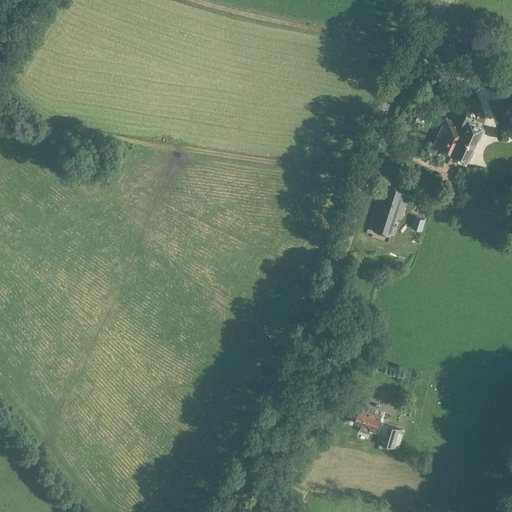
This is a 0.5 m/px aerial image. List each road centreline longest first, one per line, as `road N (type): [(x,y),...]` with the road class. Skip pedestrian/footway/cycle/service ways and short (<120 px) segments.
road 1 (tertiary): [(222,511),(336,256),(407,47),(445,0)]
road 2 (track): [(363,173),(0,118)]
road 3 (track): [(407,47),(192,0)]
